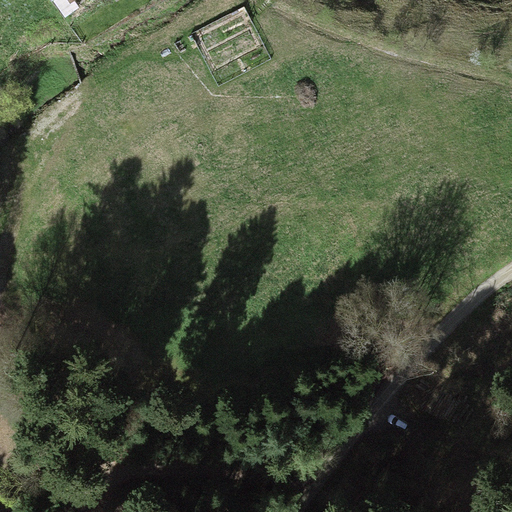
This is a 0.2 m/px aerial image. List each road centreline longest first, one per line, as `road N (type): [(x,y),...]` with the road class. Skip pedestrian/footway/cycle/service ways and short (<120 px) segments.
road 1 (track): [(317,479),(480,293),(511,271)]
road 2 (track): [(317,479),(137,469),(95,488),(78,511)]
